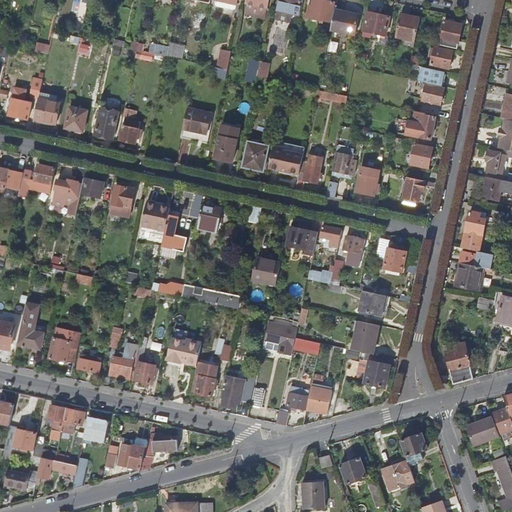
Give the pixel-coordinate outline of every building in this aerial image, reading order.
[(265,18),(269,0),(247,0),(246,4),(247,4),(245,14),(265,18)] [(299,16),(302,0),(280,0),(276,19),(290,22),(291,14),(299,16)] [(331,23),(335,3),(318,0),(313,0),(312,8),(309,7),(306,18),(331,23)] [(355,36),(359,16),(335,11),(331,31),(355,36)] [(386,36),(390,17),(369,13),(364,31),(386,36)] [(416,41),(421,19),(401,15),(397,37),(416,41)] [(459,42),(462,26),(446,22),(440,46),(465,51),(466,44),(459,42)] [(277,34),(273,50),(285,54),(289,37),(277,34)] [(182,60),(185,45),(170,42),(167,57),(182,60)] [(48,55),(49,48),(37,45),(35,52),(48,55)] [(450,69),(454,53),(435,48),(432,65),(450,69)] [(152,62),(153,54),(137,51),(136,58),(152,62)] [(420,67),(422,57),(413,55),(411,65),(420,67)] [(250,58),(246,80),(255,82),(260,60),(250,58)] [(268,79),(270,70),(266,69),(267,64),(261,63),(257,77),(268,79)] [(439,87),(442,72),(420,67),(417,82),(439,87)] [(441,106),(444,89),(422,84),(421,89),(425,90),(423,102),(441,106)] [(28,121),(31,104),(24,102),(26,91),(14,89),(8,117),(28,121)] [(38,99),(40,92),(31,90),(30,97),(38,99)] [(348,97),(341,95),(318,90),(316,97),(347,104),(348,97)] [(511,120),(511,96),(507,95),(502,119),(505,119),(511,120)] [(55,125),(60,104),(38,99),(34,120),(55,125)] [(83,133),(87,112),(70,108),(65,129),(83,133)] [(112,139),(118,112),(101,108),(95,135),(112,139)] [(208,135),(212,113),(188,108),(181,139),(199,142),(201,134),(208,135)] [(140,136),(141,130),(139,129),(140,124),(131,122),(132,117),(131,115),(132,110),(127,109),(120,141),(136,144),(138,135),(140,136)] [(432,140),(436,118),(425,116),(425,114),(416,112),(414,122),(409,121),(406,135),(432,140)] [(511,137),(511,120),(505,119),(503,129),(502,135),(511,137)] [(511,137),(502,135),(503,129),(500,128),(498,137),(502,138),(499,149),(508,150),(511,151),(511,137)] [(232,163),(237,141),(235,140),(237,132),(222,129),(219,138),(215,159),(232,163)] [(263,172),(269,147),(249,143),(243,167),(263,172)] [(429,169),(433,149),(415,144),(411,165),(429,169)] [(300,172),(304,155),(285,151),(285,149),(274,146),(269,168),(300,175),(300,172)] [(502,175),(508,150),(499,149),(490,147),(487,161),(490,161),(488,172),(496,174),(496,173),(502,175)] [(320,173),(324,159),(309,156),(305,173),(300,172),(300,175),(296,189),(303,191),(305,181),(318,184),(319,178),(322,179),(323,174),(320,173)] [(346,173),(349,162),(341,160),(342,158),(335,156),(332,170),(339,172),(339,171),(346,173)] [(25,199),(32,165),(25,164),(23,174),(22,179),(18,197),(25,199)] [(52,185),(55,169),(38,165),(35,181),(52,185)] [(8,176),(9,171),(1,169),(0,168),(0,194),(4,195),(4,194),(8,176)] [(76,195),(78,187),(82,188),(84,179),(86,169),(79,168),(76,182),(68,181),(68,183),(57,181),(55,190),(56,191),(55,195),(55,196),(65,198),(74,200),(75,194),(76,195)] [(8,176),(22,179),(23,174),(9,171),(8,176)] [(374,196),(378,178),(360,174),(356,192),(374,196)] [(22,179),(8,176),(4,194),(18,197),(22,179)] [(511,182),(508,182),(487,177),(483,197),(499,200),(501,191),(511,192),(511,182)] [(426,185),(426,183),(406,178),(404,185),(406,185),(403,198),(405,199),(417,201),(419,202),(422,191),(424,192),(426,185)] [(101,199),(104,184),(84,179),(82,188),(80,194),(101,199)] [(330,181),(327,196),(335,197),(338,183),(330,181)] [(131,208),(135,190),(116,186),(112,204),(131,208)] [(193,215),(200,216),(203,195),(196,194),(193,215)] [(217,233),(222,209),(214,208),(216,198),(204,195),(201,205),(204,206),(199,229),(217,233)] [(62,209),(65,198),(55,196),(53,207),(62,209)] [(417,201),(405,199),(403,206),(415,209),(417,201)] [(164,234),(170,207),(147,203),(142,229),(164,234)] [(259,224),(262,208),(253,206),(250,222),(259,224)] [(480,252),(487,220),(486,220),(487,214),(481,212),(480,214),(470,212),(462,248),(478,251),(480,252)] [(174,239),(179,218),(169,216),(162,247),(176,250),(178,240),(174,239)] [(314,255),(319,233),(311,231),(306,230),(307,225),(301,224),(300,229),(292,227),(288,246),(307,250),(307,253),(314,255)] [(339,248),(342,230),(323,226),(320,241),(330,244),(329,246),(339,248)] [(234,243),(237,231),(227,228),(224,241),(234,243)] [(360,265),(365,241),(347,236),(344,250),(351,252),(348,262),(360,265)] [(402,273),(407,253),(389,248),(384,269),(402,273)] [(482,257),(479,267),(484,268),(491,270),(494,255),(480,252),(478,251),(477,256),(482,257)] [(479,267),(482,257),(477,256),(463,253),(461,263),(479,267)] [(479,291),(484,268),(479,267),(461,263),(456,286),(479,291)] [(274,295),(279,271),(256,266),(251,290),(274,295)] [(91,285),(92,277),(77,274),(75,282),(91,285)] [(331,284),(332,279),(310,274),(309,279),(331,284)] [(119,295),(120,289),(113,288),(113,284),(106,283),(104,292),(119,295)] [(192,294),(194,286),(184,284),(181,296),(210,303),(213,290),(202,288),(201,295),(192,294)] [(150,298),(152,290),(134,286),(132,294),(150,298)] [(239,309),(242,297),(213,290),(210,303),(239,309)] [(382,316),(387,296),(365,292),(361,312),(382,316)] [(493,310),(495,301),(480,297),(477,307),(493,310)] [(511,299),(501,297),(495,324),(511,327),(511,299)] [(34,332),(35,326),(31,325),(35,305),(25,303),(17,345),(40,350),(44,334),(34,332)] [(12,345),(16,324),(0,320),(0,348),(1,343),(12,345)] [(373,355),(380,326),(359,321),(352,351),(366,354),(373,355)] [(295,338),(297,330),(268,323),(263,348),(291,355),(293,346),(295,338)] [(77,351),(81,334),(57,329),(55,339),(53,339),(49,359),(66,363),(69,350),(77,351)] [(117,349),(120,335),(112,333),(109,347),(117,349)] [(142,363),(147,338),(142,337),(139,348),(137,357),(136,362),(139,362),(142,363)] [(197,363),(201,347),(184,343),(184,346),(177,344),(178,339),(172,338),(171,343),(170,343),(166,365),(196,371),(197,363)] [(318,352),(320,344),(295,338),(293,346),(318,352)] [(0,349),(10,351),(12,345),(1,343),(0,348),(0,349)] [(467,350),(465,343),(455,346),(456,349),(446,352),(455,384),(478,378),(475,364),(471,365),(467,350)] [(130,380),(134,356),(137,357),(139,348),(126,345),(124,354),(121,353),(119,359),(113,357),(109,375),(130,380)] [(476,364),(472,349),(467,350),(471,365),(475,364),(476,364)] [(74,365),(77,351),(69,350),(66,363),(74,365)] [(386,387),(392,359),(373,355),(366,354),(364,361),(369,362),(365,383),(386,387)] [(98,373),(101,364),(88,361),(89,358),(80,356),(77,369),(98,373)] [(227,369),(229,358),(221,356),(219,367),(227,369)] [(151,384),(153,375),(156,375),(157,369),(155,368),(155,365),(142,363),(139,362),(135,381),(151,384)] [(214,379),(217,367),(197,363),(196,371),(191,391),(197,393),(196,393),(212,397),(215,379),(214,379)] [(251,403),(255,382),(226,376),(222,396),(224,397),(223,405),(236,408),(237,403),(240,404),(240,401),(251,403)] [(305,409),(309,390),(291,386),(287,405),(292,406),(292,409),(297,411),(298,408),(305,409)] [(262,408),(266,391),(255,388),(251,405),(262,408)] [(327,414),(332,392),(311,388),(307,410),(327,414)] [(511,394),(510,395),(503,397),(507,408),(511,419),(511,418),(511,394)] [(0,423),(10,425),(14,406),(0,403),(0,423)] [(60,438),(66,410),(51,406),(48,418),(55,420),(54,427),(56,427),(55,431),(56,432),(55,439),(60,440),(60,438)] [(511,421),(511,419),(507,408),(494,413),(501,433),(511,429),(511,421)] [(82,426),(85,414),(66,410),(60,438),(69,440),(70,434),(73,435),(75,425),(82,426)] [(286,425),(288,413),(280,411),(277,424),(286,425)] [(105,442),(109,422),(90,418),(86,438),(92,440),(105,442)] [(499,438),(492,418),(479,423),(480,425),(467,430),(473,447),(499,438)] [(260,419),(259,425),(271,427),(272,421),(260,419)] [(36,444),(37,434),(17,430),(17,428),(10,427),(5,450),(12,452),(13,447),(34,451),(36,444)] [(502,438),(511,434),(511,429),(501,433),(502,438)] [(83,444),(85,434),(79,432),(76,443),(83,444)] [(420,451),(428,449),(422,433),(400,441),(407,461),(409,466),(413,465),(424,461),(420,451)] [(178,450),(177,440),(171,440),(171,436),(164,437),(164,434),(153,435),(153,443),(149,442),(148,448),(143,470),(152,468),(154,458),(154,452),(178,450)] [(148,448),(149,442),(148,440),(138,438),(136,439),(135,445),(148,448)] [(57,455),(57,454),(42,450),(43,446),(36,444),(34,451),(33,456),(42,458),(55,461),(57,455)] [(143,470),(148,448),(135,445),(134,445),(133,447),(124,444),(119,465),(143,470)] [(69,460),(70,458),(57,455),(55,461),(71,465),(72,461),(69,460)] [(112,471),(115,458),(108,456),(105,469),(112,471)] [(76,475),(78,466),(71,465),(55,461),(42,458),(40,467),(51,470),(76,475)] [(332,465),(330,458),(323,461),(325,468),(332,465)] [(367,477),(360,458),(340,465),(347,484),(352,482),(353,485),(362,482),(361,479),(367,477)] [(511,507),(511,473),(506,458),(492,463),(495,473),(500,472),(510,500),(500,504),(503,511),(511,507)] [(82,487),(87,461),(79,460),(78,466),(76,475),(73,490),(82,487)] [(409,466),(407,461),(385,469),(392,488),(414,480),(410,470),(409,466)] [(49,480),(51,470),(40,467),(38,475),(37,478),(39,478),(49,480)] [(37,478),(38,475),(30,473),(29,476),(9,471),(6,485),(34,492),(36,486),(37,478)] [(386,504),(378,481),(370,484),(378,507),(386,504)] [(307,511),(325,510),(322,484),(300,487),(302,511),(307,511)] [(449,511),(445,499),(424,507),(426,511),(449,511)] [(206,511),(206,503),(167,504),(167,511),(206,511)]
